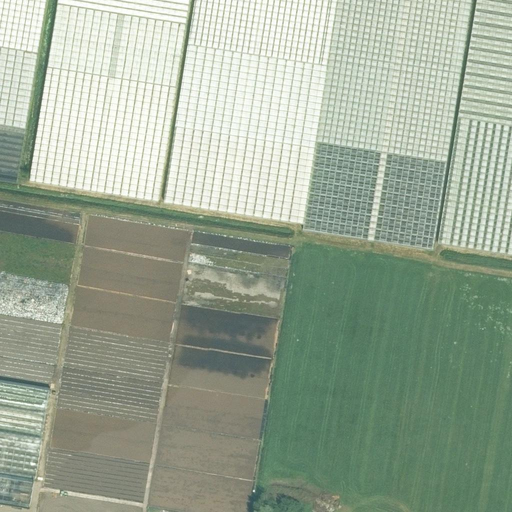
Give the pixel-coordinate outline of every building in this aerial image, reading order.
[(0,0),(0,178),(16,181),(21,157),(26,126),(38,50),(46,0),(0,0)] [(189,0),(57,0),(29,179),(158,200),(169,126),(189,0)] [(337,0),(194,0),(163,201),(303,222),(337,0)] [(459,78),(471,0),(337,0),(303,222),(302,229),(367,239),(433,249),(447,160),(459,78)] [(511,0),(475,0),(468,45),(457,115),(448,173),(436,241),(511,253),(511,0)] [(0,499),(31,505),(35,477),(36,470),(47,407),(50,387),(0,379),(0,499)]
